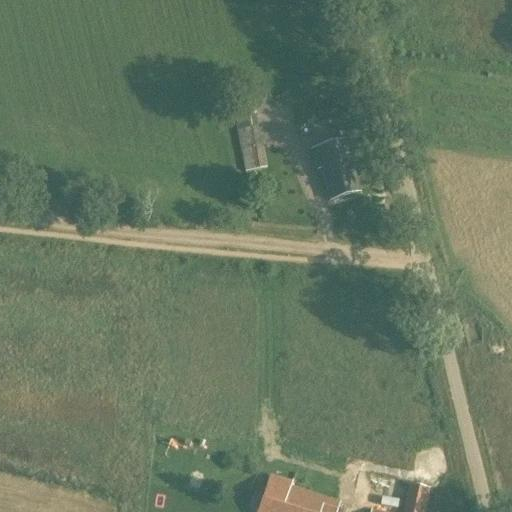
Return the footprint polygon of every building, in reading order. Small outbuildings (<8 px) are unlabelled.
[(236,131),(245,173),(266,169),(258,127),(236,131)] [(317,172),(321,170),(329,199),(357,191),(350,162),(354,161),(349,142),(312,151),(317,172)] [(333,446),(378,454),(384,420),(339,412),(333,446)] [(290,489),(291,485),(269,479),(258,511),(337,511),(339,504),(290,489)] [(424,511),(429,492),(408,487),(403,511),(372,511),(371,511),(424,511)]
